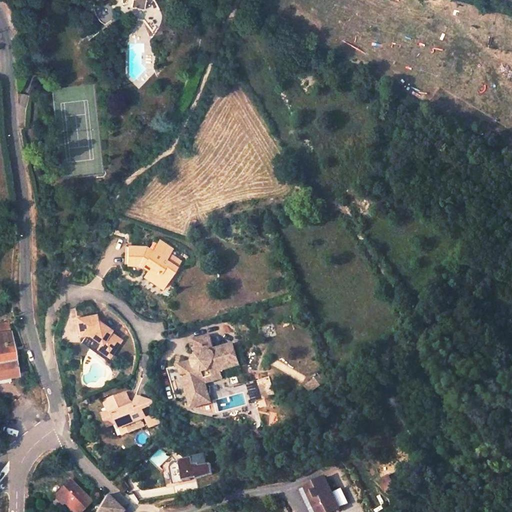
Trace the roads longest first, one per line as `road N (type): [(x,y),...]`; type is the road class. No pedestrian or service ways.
road 1 (unclassified): [(60,426),(27,321),(23,194),(0,18)]
road 2 (track): [(236,0),(170,149),(112,199),(64,270),(63,294)]
